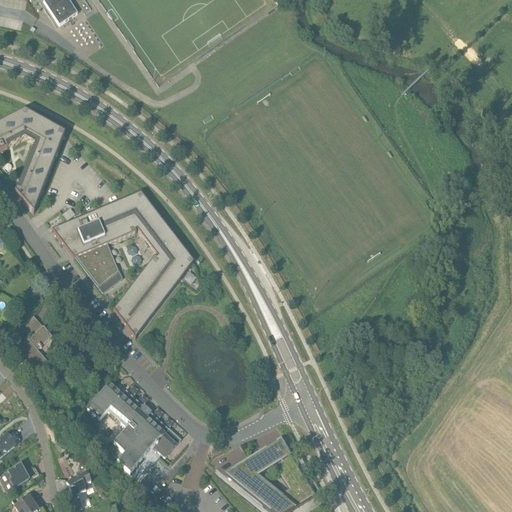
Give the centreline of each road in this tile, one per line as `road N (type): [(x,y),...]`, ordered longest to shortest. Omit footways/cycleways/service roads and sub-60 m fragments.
road 1 (unclassified): [(0,197),(122,358),(206,436)]
road 2 (primary): [(217,227),(122,124),(58,84),(0,61)]
road 3 (primary): [(314,399),(259,286),(217,227)]
road 4 (primary): [(217,227),(300,405)]
road 5 (residential): [(57,511),(34,417),(0,366)]
road 6 (primary): [(370,511),(314,399)]
